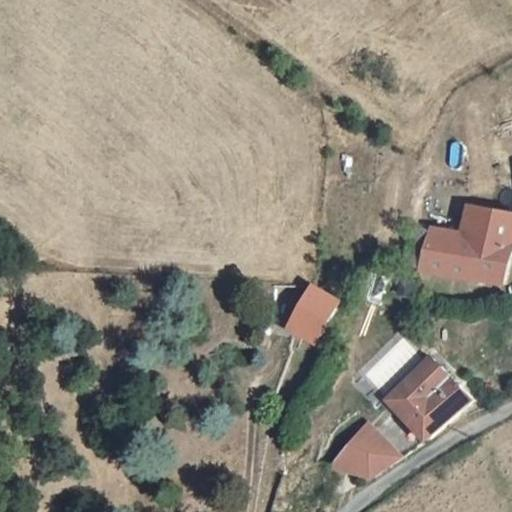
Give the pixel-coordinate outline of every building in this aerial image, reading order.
[(424,227),(416,266),(502,283),(511,234),(511,214),(469,206),(463,235),(424,227)] [(327,295),(303,284),(290,331),(315,335),(327,295)] [(382,391),(419,355),(403,338),(365,374),(382,391)] [(434,354),(415,369),(430,388),(453,372),(434,354)] [(476,394),(453,372),(430,388),(415,369),(385,392),(418,439),(476,394)] [(377,471),(398,455),(364,407),(326,437),(320,458),(323,461),(338,466),(369,478),(377,471)]
